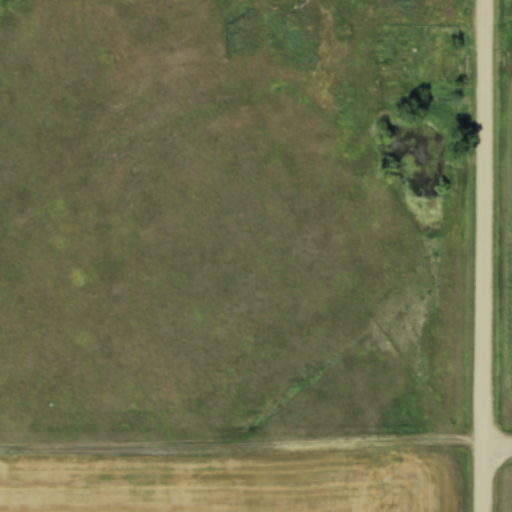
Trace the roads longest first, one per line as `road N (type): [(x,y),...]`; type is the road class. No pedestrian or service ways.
road 1 (track): [(511,449),(0,453)]
road 2 (residential): [(480,448),(483,0)]
